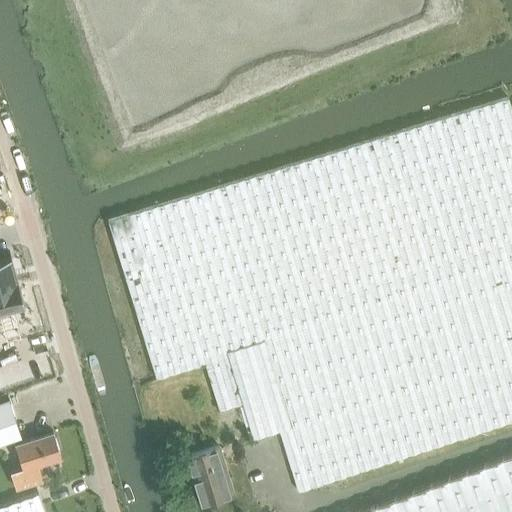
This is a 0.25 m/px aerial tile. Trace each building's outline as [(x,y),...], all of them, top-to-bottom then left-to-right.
[(220,411),(243,403),(252,435),(277,428),(296,489),(511,418),(511,105),(511,106),(507,94),(460,109),(106,219),(114,241),(155,378),(205,363),(220,411)] [(0,284),(17,280),(17,279),(11,256),(0,258),(0,284)] [(0,315),(14,312),(12,307),(24,304),(17,279),(17,280),(0,284),(0,315)] [(8,398),(0,400),(0,441),(20,435),(8,400),(8,398)] [(37,462),(60,455),(52,429),(14,441),(21,465),(9,469),(15,487),(43,479),(37,462)] [(198,503),(231,493),(216,444),(183,455),(198,503)] [(511,511),(511,454),(357,511),(511,511)] [(0,511),(43,511),(36,490),(0,503),(0,511)]
